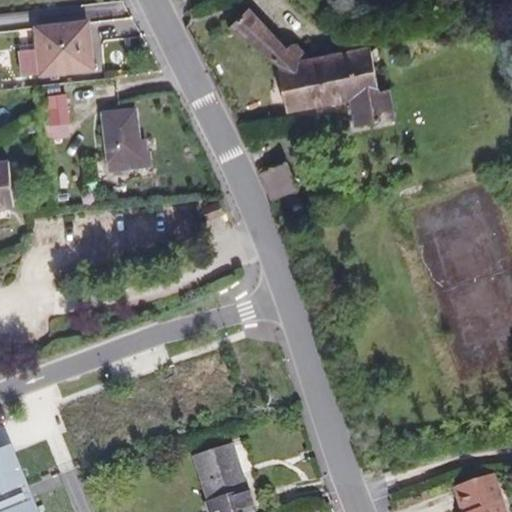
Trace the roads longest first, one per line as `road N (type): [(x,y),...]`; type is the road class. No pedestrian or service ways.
road 1 (tertiary): [(284,286),(153,0)]
road 2 (residential): [(284,286),(246,309),(0,392)]
road 3 (unknown): [(0,315),(76,299),(261,232)]
road 4 (tertiary): [(360,511),(284,286)]
